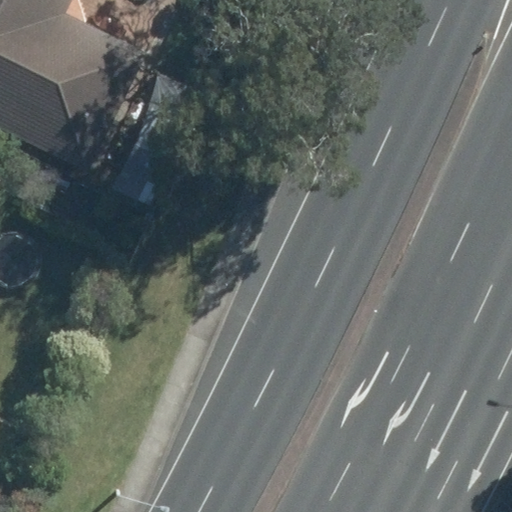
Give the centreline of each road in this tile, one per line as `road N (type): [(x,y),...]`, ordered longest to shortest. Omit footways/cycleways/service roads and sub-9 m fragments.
road 1 (primary): [(196,511),(265,392),(453,0)]
road 2 (primary): [(511,242),(384,511)]
